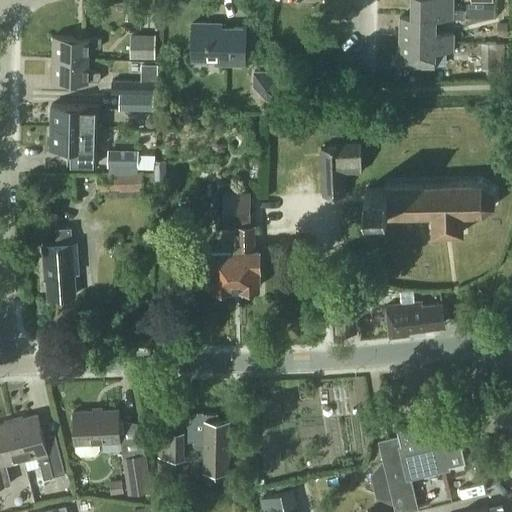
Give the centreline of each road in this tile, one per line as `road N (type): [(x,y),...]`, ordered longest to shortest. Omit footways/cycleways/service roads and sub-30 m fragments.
road 1 (tertiary): [(3,365),(312,360),(456,344),(511,358)]
road 2 (residential): [(3,365),(12,0)]
